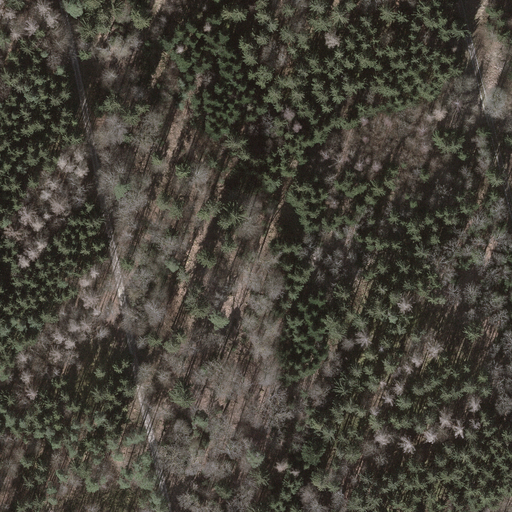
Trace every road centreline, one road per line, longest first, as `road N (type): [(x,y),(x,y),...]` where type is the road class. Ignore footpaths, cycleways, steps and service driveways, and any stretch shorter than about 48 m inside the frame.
road 1 (track): [(167,511),(58,0)]
road 2 (track): [(511,183),(462,0)]
